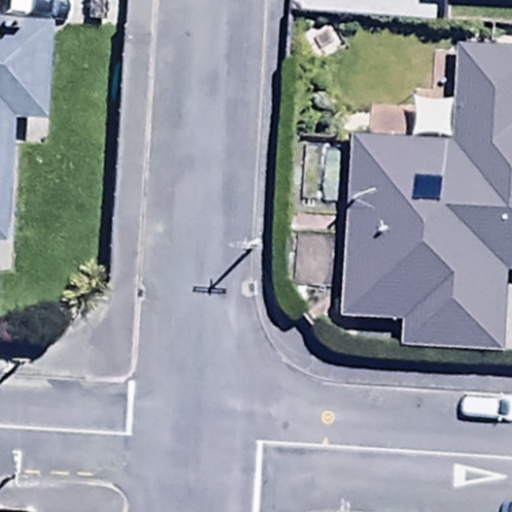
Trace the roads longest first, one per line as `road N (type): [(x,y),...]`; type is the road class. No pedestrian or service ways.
road 1 (residential): [(199,441),(222,0)]
road 2 (residential): [(511,460),(199,441)]
road 3 (residential): [(199,441),(0,429)]
